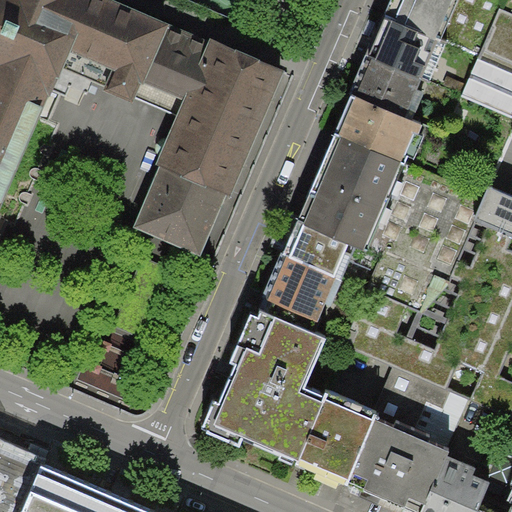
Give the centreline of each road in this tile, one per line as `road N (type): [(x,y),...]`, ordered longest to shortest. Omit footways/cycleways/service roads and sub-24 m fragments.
road 1 (residential): [(360,0),(168,465)]
road 2 (unknown): [(329,74),(158,0)]
road 3 (secondary): [(168,465),(0,387)]
